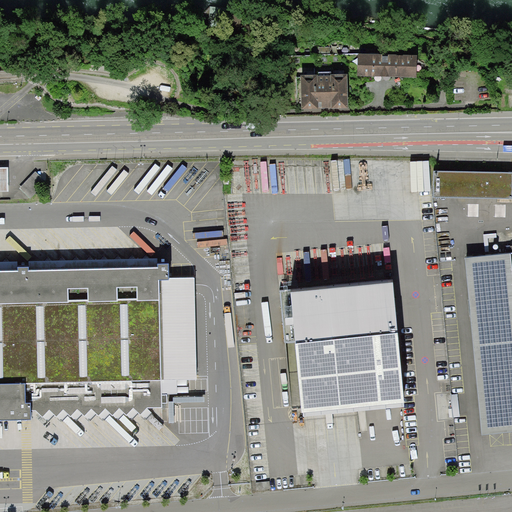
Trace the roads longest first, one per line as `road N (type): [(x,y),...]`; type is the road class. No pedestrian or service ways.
road 1 (primary): [(0,142),(511,134)]
road 2 (unclassified): [(227,507),(511,479)]
